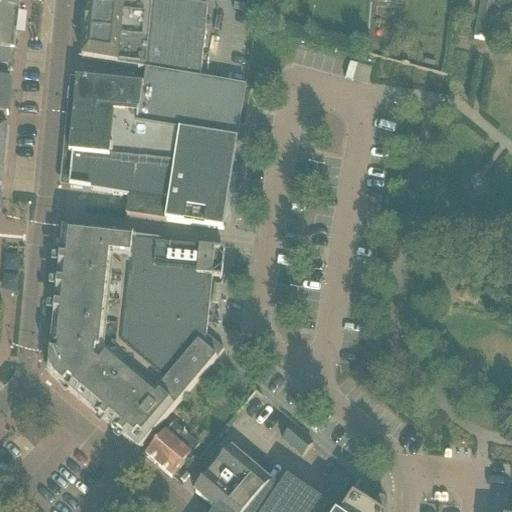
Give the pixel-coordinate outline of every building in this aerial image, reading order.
[(0,0),(0,10),(17,12),(17,13),(18,13),(19,0),(0,0)] [(86,0),(85,12),(87,13),(86,23),(203,45),(206,9),(170,0),(86,0)] [(494,0),(481,0),(473,40),(486,43),(494,0)] [(0,67),(10,68),(11,62),(7,59),(9,40),(14,41),(17,13),(17,12),(0,10),(0,67)] [(200,80),(203,45),(86,23),(85,33),(83,33),(81,61),(200,80)] [(71,167),(70,177),(71,178),(81,190),(125,198),(128,198),(125,217),(126,217),(166,223),(218,231),(223,232),(238,142),(238,141),(240,129),(244,100),(245,90),(246,87),(200,80),(145,71),(144,83),(143,87),(79,82),(76,113),(75,126),(73,144),(71,167)] [(0,116),(6,117),(10,83),(0,82),(0,116)] [(200,380),(217,360),(223,352),(206,337),(207,320),(214,252),(132,244),(62,237),(49,375),(139,452),(200,380)] [(200,447),(173,425),(145,457),(172,480),(200,447)] [(312,448),(292,430),(282,441),(302,459),(312,448)] [(328,511),(330,511),(286,482),(279,493),(271,488),(272,487),(260,477),(246,465),(231,452),(194,495),(215,511),(328,511)] [(343,511),(384,511),(385,505),(385,504),(385,503),(385,502),(384,502),(384,501),(383,501),(382,500),(381,500),(380,500),(379,500),(379,501),(378,501),(377,502),(370,511),(368,511),(352,501),(343,511)]
